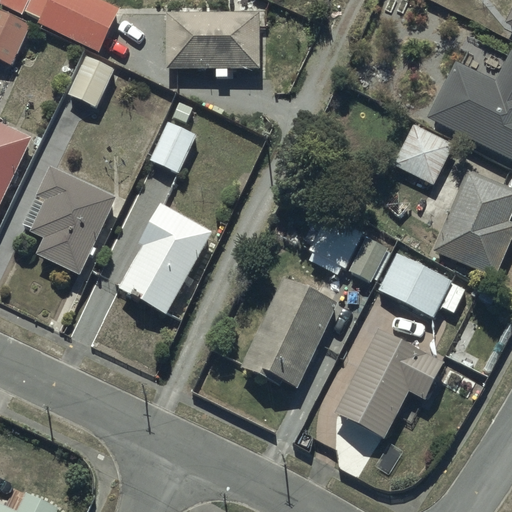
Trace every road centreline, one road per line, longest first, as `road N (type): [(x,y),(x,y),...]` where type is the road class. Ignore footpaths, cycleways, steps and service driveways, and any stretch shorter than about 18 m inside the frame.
road 1 (residential): [(0,363),(174,446)]
road 2 (residential): [(174,446),(305,511)]
